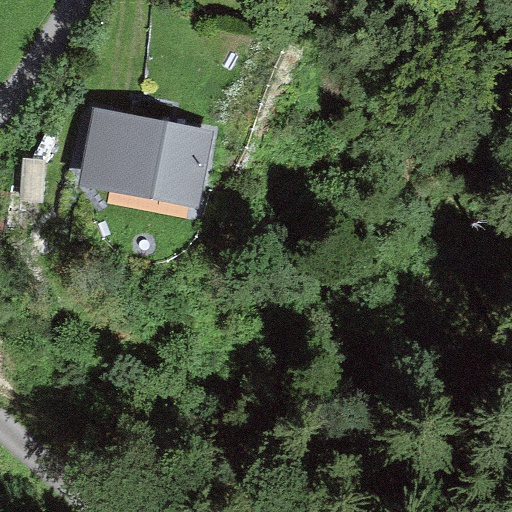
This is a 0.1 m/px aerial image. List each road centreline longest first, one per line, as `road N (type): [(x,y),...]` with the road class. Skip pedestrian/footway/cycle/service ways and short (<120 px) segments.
road 1 (track): [(77,0),(0,109)]
road 2 (track): [(0,425),(96,511)]
